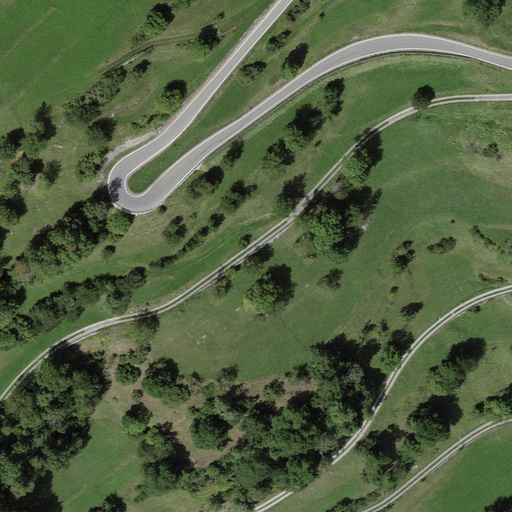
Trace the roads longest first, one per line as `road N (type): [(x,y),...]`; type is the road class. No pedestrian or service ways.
road 1 (tertiary): [(286,0),(186,120),(119,170),(119,196),(132,204),(150,199),(207,147),(312,73),(352,53),(422,43),(511,63)]
road 2 (track): [(0,401),(61,343),(86,328),(163,309),(286,224),(375,131),(445,102),(511,98)]
road 3 (track): [(251,511),(349,445),(407,354),(450,313),(511,284)]
road 4 (track): [(511,417),(467,436),(360,511)]
